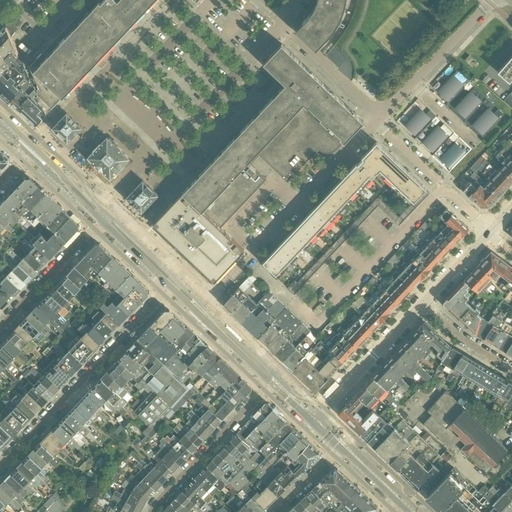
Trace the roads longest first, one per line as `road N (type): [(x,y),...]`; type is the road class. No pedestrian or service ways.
road 1 (residential): [(200,310),(377,122)]
road 2 (residential): [(173,284),(0,466)]
road 3 (residential): [(273,380),(152,511)]
road 4 (residential): [(382,116),(256,0)]
road 5 (residential): [(382,116),(489,0)]
road 6 (residential): [(313,417),(421,302)]
road 7 (residential): [(0,326),(103,219)]
